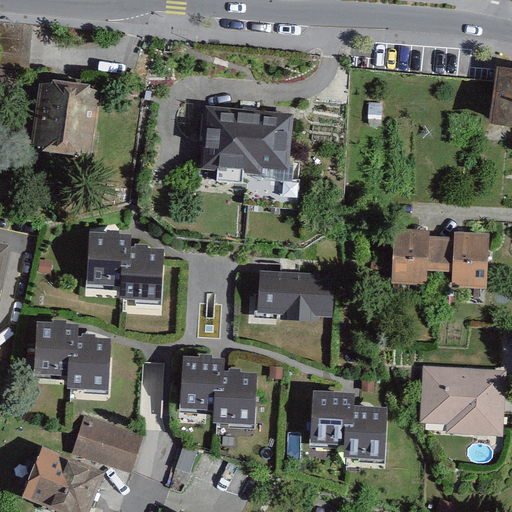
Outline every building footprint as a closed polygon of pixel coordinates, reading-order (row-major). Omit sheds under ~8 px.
[(511,70),(496,69),(490,127),(511,129),(511,70)] [(53,78),(38,77),(33,141),(99,145),(103,85),(93,85),(94,75),(53,72),(53,78)] [(296,107),(204,102),(200,169),(214,169),(213,181),(251,183),(252,165),(293,167),(296,107)] [(431,227),(394,225),(391,283),(427,285),(428,268),(452,270),(451,286),(486,288),(489,230),(454,229),(453,236),(431,235),(431,227)] [(131,230),(90,229),(88,280),(121,281),(121,295),(162,296),(163,245),(130,244),(131,230)] [(0,281),(9,240),(0,237),(0,281)] [(334,274),(260,268),(257,308),(282,310),(281,315),(317,318),(317,310),(330,311),(334,274)] [(78,320),(37,318),(36,369),(68,370),(68,384),(109,385),(111,334),(78,333),(78,320)] [(224,353),(183,352),(181,403),(214,404),(214,417),(255,419),(257,368),(224,367),(224,353)] [(503,369),(424,364),(421,420),(447,422),(446,431),(499,433),(503,369)] [(354,389),(313,388),(311,439),(344,440),(343,453),(385,455),(386,404),(353,403),(354,389)] [(84,415),(71,455),(105,466),(131,475),(144,435),(84,415)] [(54,447),(35,496),(74,511),(87,511),(105,466),(71,455),(54,447)]
